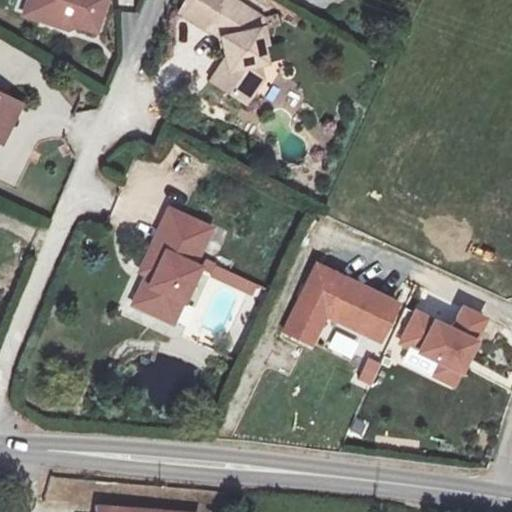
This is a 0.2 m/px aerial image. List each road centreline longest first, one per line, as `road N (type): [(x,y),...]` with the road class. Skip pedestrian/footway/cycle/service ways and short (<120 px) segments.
road 1 (tertiary): [(511,501),(199,461),(0,448)]
road 2 (residential): [(155,0),(0,369)]
